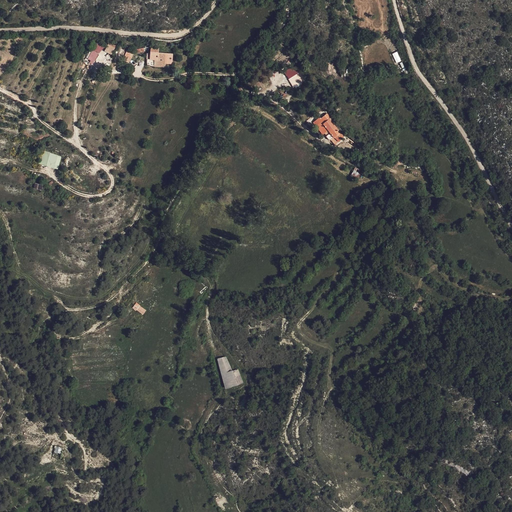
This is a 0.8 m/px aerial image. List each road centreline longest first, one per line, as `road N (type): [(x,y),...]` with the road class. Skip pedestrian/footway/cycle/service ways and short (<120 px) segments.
road 1 (track): [(0,89),(26,102),(113,182),(89,196),(50,174),(0,164)]
road 2 (track): [(288,0),(281,26),(242,74),(162,232)]
road 3 (unclassified): [(511,226),(467,140),(415,66),(393,0)]
road 4 (unclassified): [(0,30),(169,35),(186,32),(218,0)]
road 5 (track): [(67,309),(110,298),(162,232)]
road 6 (track): [(0,213),(18,267),(67,309)]
